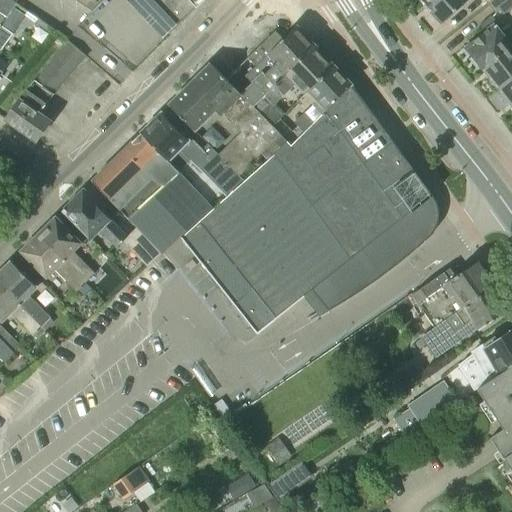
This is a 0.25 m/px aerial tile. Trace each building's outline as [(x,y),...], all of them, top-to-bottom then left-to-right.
[(80,0),(78,1),(92,10),(103,0),(80,0)] [(203,0),(135,0),(168,34),(203,0)] [(484,0),(486,2),(488,0),(427,0),(425,2),(433,10),(432,14),(437,19),(441,19),(443,22),(468,0),(484,0)] [(511,0),(488,0),(486,2),(495,14),(500,10),(503,14),(511,6),(511,0)] [(482,69),(484,67),(511,46),(494,23),(496,22),(492,16),(480,25),(486,32),(465,48),(482,69)] [(0,24),(0,25),(9,32),(14,25),(4,18),(0,24)] [(0,25),(0,74),(7,63),(0,58),(0,51),(12,34),(0,25)] [(253,106),(315,46),(296,26),(283,39),(268,54),(256,65),(257,66),(246,77),(252,83),(241,95),(253,106)] [(268,54),(283,39),(275,31),(260,45),(268,54)] [(68,40),(60,50),(78,66),(86,56),(68,40)] [(256,65),(268,54),(260,45),(248,57),(256,65)] [(501,89),(511,80),(511,45),(511,46),(484,67),(491,76),(491,79),(496,85),(499,86),(501,89)] [(272,125),(281,117),(285,113),(276,104),(297,84),(306,93),(308,91),(333,66),(315,46),(253,106),(272,125)] [(60,50),(52,60),(70,75),(78,66),(60,50)] [(52,60),(44,69),(62,85),(70,75),(52,60)] [(253,106),(241,95),(211,64),(191,83),(217,109),(222,114),(224,112),(234,123),(242,132),(219,155),(240,175),(260,154),(267,160),(288,141),(272,125),(253,106)] [(334,66),(333,66),(308,91),(317,100),(313,104),(322,113),(351,84),(341,74),(341,71),(338,67),(334,66)] [(44,69),(36,78),(55,93),(62,85),(44,69)] [(36,78),(27,89),(47,103),(55,93),(36,78)] [(511,102),(511,80),(501,89),(503,91),(503,93),(507,99),(510,100),(511,102)] [(195,130),(217,109),(191,83),(169,105),(195,130)] [(436,203),(432,196),(351,84),(322,113),(314,122),(292,144),(288,141),(267,160),(269,162),(182,238),(221,289),(257,334),(277,319),(313,292),(328,311),(386,274),(411,253),(430,237),(437,226),(439,211),(436,203)] [(39,112),(47,103),(27,89),(19,99),(4,119),(36,141),(51,121),(39,112)] [(272,125),(288,141),(292,144),(314,122),(305,112),(295,123),(297,125),(293,130),(281,117),(272,125)] [(244,179),(240,175),(219,155),(214,150),(208,155),(191,138),(189,141),(162,113),(141,133),(179,171),(191,160),(202,172),(190,183),(214,207),(244,179)] [(214,207),(190,183),(179,171),(141,133),(92,181),(95,184),(136,228),(161,255),(214,207)] [(161,255),(136,228),(127,236),(84,192),(75,200),(69,202),(64,207),(65,209),(62,211),(89,238),(98,230),(116,248),(123,240),(148,267),(161,255)] [(38,235),(85,283),(94,274),(72,251),(81,243),(56,217),(38,235)] [(85,283),(38,235),(21,252),(46,277),(54,269),(76,292),(85,283)] [(437,324),(493,285),(491,281),(491,280),(488,275),(486,275),(477,259),(456,274),(451,266),(426,283),(411,294),(434,326),(437,324)] [(0,272),(0,285),(40,327),(50,317),(28,295),(37,287),(11,261),(9,264),(6,264),(2,268),(1,271),(0,272)] [(84,296),(91,289),(85,283),(78,290),(84,296)] [(40,327),(0,285),(0,318),(2,321),(10,313),(32,335),(40,327)] [(493,285),(437,324),(446,335),(453,330),(460,340),(506,306),(501,297),(501,293),(498,290),(496,290),(493,285)] [(0,357),(5,362),(21,347),(0,325),(0,357)] [(44,331),(40,327),(32,335),(36,339),(44,331)] [(489,379),(511,363),(511,327),(497,338),(495,336),(473,351),(489,379)] [(385,385),(392,395),(425,373),(419,363),(386,385),(385,385)] [(511,363),(489,379),(477,387),(504,429),(491,438),(511,470),(511,363)] [(413,409),(396,420),(406,436),(458,400),(444,380),(410,404),(413,409)] [(200,421),(211,412),(195,391),(184,400),(200,421)] [(211,445),(222,438),(210,419),(198,427),(211,445)] [(277,467),(292,456),(278,436),(263,447),(277,467)] [(231,441),(224,446),(229,454),(233,459),(240,454),(231,441)] [(125,499),(150,481),(139,466),(114,484),(125,499)] [(247,476),(228,488),(234,498),(254,486),(247,476)] [(278,478),(268,484),(277,498),(287,491),(278,478)] [(255,506),(273,496),(265,484),(248,495),(255,506)] [(275,511),(281,509),(275,497),(265,503),(267,509),(270,508),(272,511),(275,511)] [(70,498),(61,505),(66,511),(69,511),(77,506),(70,498)]
